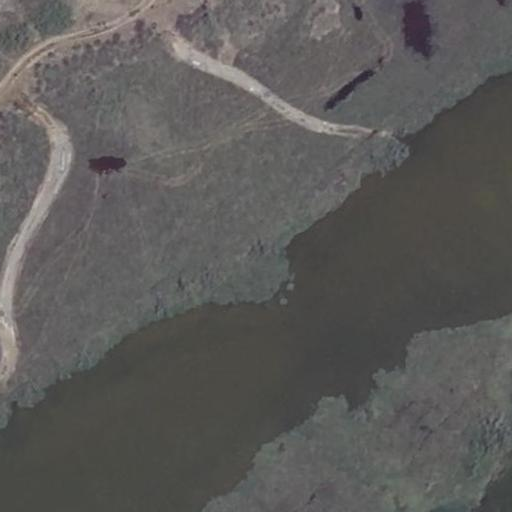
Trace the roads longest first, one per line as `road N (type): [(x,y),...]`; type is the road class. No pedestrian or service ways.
road 1 (track): [(3,86),(45,111),(66,149),(13,252),(5,283),(9,354),(0,373)]
road 2 (track): [(0,90),(36,51),(107,29),(150,0)]
